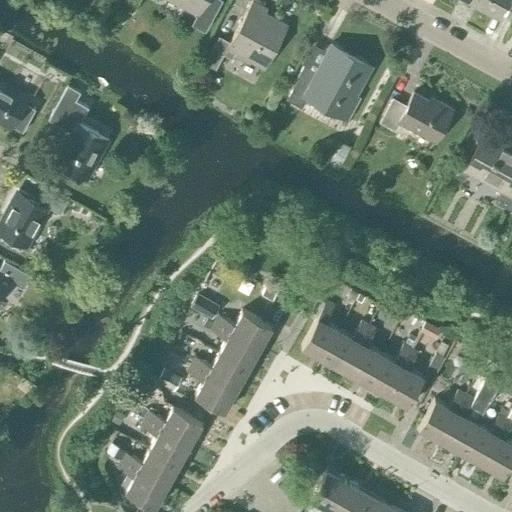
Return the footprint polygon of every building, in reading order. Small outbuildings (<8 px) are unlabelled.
[(170,0),(194,12),(196,8),(200,10),(193,22),(203,27),(202,29),(203,29),(218,0),(170,0)] [(223,53),(232,58),(235,52),(264,68),(287,24),(265,11),(267,8),(252,0),(251,0),(229,41),(218,35),(204,61),(215,68),(223,53)] [(472,0),(496,13),(503,0),(472,0)] [(370,64),(330,42),(316,69),(303,62),(296,76),(297,76),(286,98),(301,106),(307,96),(346,117),(358,95),(354,94),(370,64)] [(0,121),(11,127),(12,126),(21,131),(34,108),(24,103),(27,99),(0,83),(0,121)] [(94,162),(108,136),(80,120),(88,105),(75,98),(79,90),(67,83),(47,118),(72,132),(56,161),(83,177),(92,161),(94,162)] [(434,102),(413,90),(406,103),(392,96),(378,120),(395,129),(400,120),(434,139),(451,108),(436,99),(434,102)] [(511,142),(488,129),(465,171),(500,190),(494,200),(511,209),(511,142)] [(33,196),(19,188),(4,214),(2,213),(0,217),(0,231),(23,245),(46,204),(60,212),(67,198),(40,184),(33,196)] [(0,292),(8,278),(23,287),(30,273),(4,259),(0,265),(0,292)] [(265,286),(261,293),(271,298),(275,291),(265,286)] [(219,304),(197,291),(188,305),(211,318),(219,304)] [(300,344),(321,356),(338,327),(325,320),(334,304),(325,299),(300,344)] [(217,313),(213,320),(261,346),(273,325),(241,308),(233,322),(217,313)] [(321,356),(342,368),(368,323),(360,318),(351,334),(338,327),(321,356)] [(249,368),(261,346),(213,320),(208,329),(225,338),(218,350),(249,368)] [(342,368),(364,380),(380,351),(367,343),(376,327),(368,323),(342,368)] [(364,380),(385,392),(410,346),(402,342),(393,358),(380,351),(364,380)] [(418,350),(410,346),(385,392),(406,404),(423,374),(409,366),(418,350)] [(487,357),(473,348),(463,365),(478,373),(487,357)] [(237,389),(249,368),(218,350),(210,363),(194,354),(190,363),(237,389)] [(444,356),(434,350),(424,369),(434,374),(444,356)] [(225,410),(237,389),(190,363),(186,369),(202,378),(194,393),(225,410)] [(181,375),(162,365),(154,379),(173,389),(181,375)] [(416,427),(437,439),(464,392),(456,388),(447,404),(433,396),(416,427)] [(437,439),(458,451),(476,420),(463,413),(472,397),(464,392),(437,439)] [(148,409),(144,416),(191,442),(203,421),(172,404),(164,418),(148,409)] [(458,451),(480,463),(506,416),(498,411),(489,427),(476,420),(458,451)] [(179,464),(191,442),(144,416),(139,425),(155,434),(148,446),(179,464)] [(511,440),(505,436),(511,423),(511,419),(506,416),(480,463),(501,475),(511,455),(511,440)] [(167,485),(179,464),(148,446),(141,459),(125,450),(126,449),(111,440),(106,449),(120,458),(167,485)] [(155,506),(167,485),(120,458),(116,465),(132,474),(124,489),(155,506)] [(318,511),(328,511),(348,478),(326,465),(309,497),(322,504),(318,511)] [(356,511),(369,489),(348,478),(328,511),(356,511)] [(383,511),(390,501),(369,489),(356,511),(383,511)] [(409,511),(390,501),(383,511),(409,511)]
